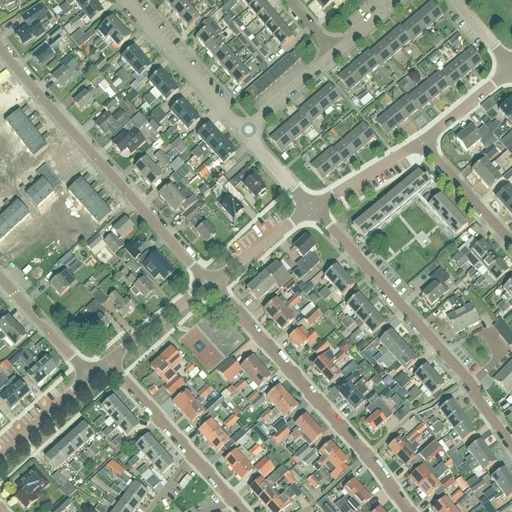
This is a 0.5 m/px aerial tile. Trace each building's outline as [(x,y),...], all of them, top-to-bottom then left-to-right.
[(9,13),(17,8),(14,5),(15,4),(12,0),(0,0),(0,9),(2,12),(6,9),(9,13)] [(45,0),(50,8),(63,0),(45,0)] [(62,13),(69,7),(74,4),(79,0),(67,0),(65,2),(66,4),(59,9),(58,7),(52,11),(56,17),(62,13)] [(82,14),(95,4),(92,0),(79,0),(74,4),(82,13),(82,14)] [(171,11),(183,1),(181,0),(164,0),(163,1),(171,11)] [(215,7),(209,0),(203,0),(205,3),(205,2),(211,10),(215,7)] [(239,2),(237,0),(231,0),(221,10),(231,22),(235,18),(230,12),(237,6),(236,5),(239,2)] [(249,10),(260,0),(240,0),(240,1),(249,10)] [(257,20),(269,10),(260,0),(249,10),(257,20)] [(335,1),(334,0),(317,0),(314,2),(323,12),(335,1)] [(359,0),(351,0),(352,0),(359,9),(364,5),(359,0)] [(180,21),(191,11),(183,1),(171,11),(180,21)] [(420,12),(432,25),(442,16),(431,3),(420,12)] [(90,24),(103,14),(95,4),(82,14),(82,13),(77,17),(69,23),(73,27),(85,17),(90,24)] [(20,19),(26,28),(15,36),(23,47),(34,39),(36,41),(44,35),(38,26),(47,20),(38,6),(20,19)] [(69,7),(62,13),(65,17),(72,11),(69,7)] [(205,23),(210,19),(217,13),(214,9),(202,19),(205,23)] [(265,30),(277,19),(269,10),(257,20),(265,30)] [(191,11),(180,21),(188,30),(200,20),(191,11)] [(410,20),(422,34),(432,25),(420,12),(410,20)] [(121,29),(112,19),(100,30),(95,34),(92,30),(84,36),(75,45),(86,59),(93,53),(85,45),(96,35),(101,41),(94,47),(97,51),(121,29)] [(210,19),(205,23),(198,29),(202,34),(196,39),(204,49),(220,35),(222,34),(210,19)] [(225,19),(221,22),(227,29),(231,26),(225,19)] [(277,19),(265,30),(273,39),(285,29),(277,19)] [(412,42),(422,34),(410,20),(400,29),(411,41),(412,42)] [(240,31),(243,28),(237,21),(233,24),(240,31)] [(231,26),(227,29),(236,38),(239,35),(231,26)] [(411,41),(400,29),(399,27),(389,36),(401,50),(411,41)] [(50,54),(63,43),(58,37),(62,34),(57,28),(48,36),(53,41),(45,48),(45,47),(33,57),(40,66),(52,56),(50,54)] [(125,33),(121,29),(97,51),(101,54),(112,43),(118,49),(130,38),(129,38),(130,36),(127,32),(125,33)] [(285,29),(273,39),(281,49),(293,39),(285,29)] [(250,43),(254,40),(245,30),(242,33),(250,43)] [(84,36),(80,31),(70,39),(75,45),(84,36)] [(224,40),(220,36),(220,35),(204,49),(213,59),(224,49),(219,43),(224,40)] [(390,58),(401,50),(389,36),(379,45),(390,58)] [(244,48),(248,45),(242,38),(238,41),(244,48)] [(258,53),(262,49),(254,40),(250,43),(258,53)] [(252,58),(256,55),(250,47),(248,45),(244,48),(246,50),(252,58)] [(380,67),(390,58),(379,45),(369,54),(379,66),(380,67)] [(127,66),(130,69),(142,58),(134,49),(121,60),(127,66)] [(221,68),(232,58),(224,49),(213,59),(221,68)] [(262,49),(258,53),(264,60),(268,57),(262,49)] [(460,58),(471,72),(482,63),(470,49),(460,58)] [(369,74),(379,66),(369,54),(367,52),(357,61),(369,74)] [(294,53),(289,58),(294,64),(300,60),(294,53)] [(437,53),(431,58),(435,62),(440,58),(437,53)] [(287,56),(282,60),(290,69),(295,65),(294,64),(289,58),(287,56)] [(60,89),(72,79),(68,74),(77,66),(69,57),(61,64),(65,68),(52,79),(60,89)] [(260,67),(264,64),(258,57),(254,60),(260,67)] [(139,79),(151,68),(142,58),(130,69),(139,79)] [(229,78),(241,68),(232,58),(221,68),(229,78)] [(461,80),(471,72),(460,58),(450,66),(461,80)] [(99,72),(107,65),(102,59),(93,66),(99,72)] [(282,60),(277,65),(285,74),(290,69),(282,60)] [(359,83),(369,74),(357,61),(347,70),(359,83)] [(277,65),(273,69),(280,78),(285,74),(277,65)] [(104,78),(112,71),(108,66),(100,73),(104,78)] [(450,66),(439,75),(449,87),(450,89),(461,80),(450,66)] [(96,71),(92,67),(88,72),(92,76),(96,71)] [(241,68),(229,78),(237,87),(249,77),(241,68)] [(273,69),(268,73),(276,82),(280,78),(273,69)] [(115,76),(118,80),(126,74),(122,70),(115,76)] [(349,92),(359,83),(347,70),(337,78),(349,92)] [(112,98),(118,93),(106,80),(105,80),(97,72),(85,82),(93,91),(99,86),(105,92),(111,99),(112,98)] [(154,90),(157,94),(170,82),(161,73),(148,84),(154,90)] [(268,73),(263,77),(271,86),(276,82),(268,73)] [(126,74),(118,80),(121,84),(129,77),(126,74)] [(439,75),(438,74),(428,82),(439,95),(449,87),(439,75)] [(263,77),(258,82),(266,91),(271,86),(263,77)] [(132,91),(133,91),(142,83),(139,79),(129,88),(132,91)] [(408,85),(405,81),(398,86),(402,91),(408,85)] [(170,82),(157,94),(166,103),(178,92),(170,82)] [(258,82),(253,86),(261,95),(266,91),(258,82)] [(428,104),(439,95),(428,82),(417,90),(428,104)] [(0,83),(0,98),(2,101),(10,94),(0,83)] [(253,86),(248,90),(256,99),(261,95),(253,86)] [(330,108),(340,99),(329,86),(319,94),(330,108)] [(86,94),(85,93),(74,103),(81,111),(86,107),(87,108),(92,103),(91,102),(93,101),(91,99),(95,95),(90,90),(86,94)] [(248,90),(243,94),(251,103),(256,99),(248,90)] [(418,112),(428,104),(417,90),(407,99),(417,111),(418,112)] [(133,91),(132,91),(124,99),(129,105),(138,97),(133,91)] [(145,104),(154,97),(150,93),(149,94),(142,101),(145,104)] [(309,103),(320,117),(330,108),(319,94),(309,103)] [(157,101),(154,97),(145,104),(136,113),(138,115),(139,115),(144,111),(145,112),(149,108),(156,102),(157,101)] [(395,105),(407,119),(417,111),(407,99),(406,97),(395,105)] [(112,98),(111,99),(102,108),(107,114),(118,104),(112,98)] [(507,121),(511,116),(511,99),(508,104),(506,102),(501,106),(503,108),(498,112),(507,121)] [(174,127),(179,123),(191,112),(182,102),(170,113),(175,118),(168,124),(172,128),(174,127)] [(310,125),(320,117),(309,103),(298,112),(300,114),(310,125)] [(396,128),(407,119),(395,105),(385,114),(396,128)] [(154,121),(162,114),(158,109),(150,116),(154,121)] [(129,122),(120,112),(111,121),(107,116),(95,127),(103,136),(109,131),(113,136),(129,122)] [(179,123),(187,132),(200,121),(191,112),(179,123)] [(149,125),(155,133),(161,128),(158,125),(166,118),(162,114),(154,121),(149,125)] [(312,127),(310,125),(300,114),(290,122),(301,136),(312,127)] [(386,136),(396,128),(385,114),(375,122),(386,136)] [(155,133),(149,125),(142,118),(139,115),(138,115),(130,122),(139,132),(142,129),(149,136),(146,138),(150,143),(153,146),(152,147),(156,151),(165,144),(161,140),(155,133)] [(29,116),(13,130),(22,141),(39,126),(29,116)] [(491,125),(485,119),(481,123),(492,135),(496,131),(496,130),(500,127),(495,122),(491,125)] [(291,144),(301,136),(290,122),(279,131),(291,144)] [(352,133),(364,147),(374,138),(362,124),(352,133)] [(39,126),(22,141),(31,151),(48,136),(39,126)] [(205,147),(218,136),(209,126),(197,137),(205,147)] [(177,131),(174,127),(172,128),(161,138),(164,142),(170,137),(177,131)] [(493,138),(484,127),(475,134),(470,129),(456,141),(466,153),(479,142),(482,147),(493,138)] [(143,143),(133,131),(124,139),(123,137),(112,146),(121,155),(126,150),(130,155),(143,143)] [(281,153),(291,144),(279,131),(269,140),(281,153)] [(354,155),(364,147),(352,133),(342,142),(354,155)] [(504,148),(511,140),(511,133),(500,143),(504,148)] [(48,136),(31,151),(41,161),(44,159),(57,146),(48,136)] [(214,156),(226,145),(218,136),(205,147),(201,151),(205,155),(209,151),(214,156)] [(173,152),(183,143),(177,137),(167,146),(173,152)] [(344,164),(354,155),(342,142),(332,151),(342,162),(344,164)] [(234,165),(230,160),(235,155),(226,145),(214,156),(209,161),(213,165),(214,165),(218,161),(223,166),(220,168),(225,174),(234,165)] [(44,159),(41,161),(50,172),(67,157),(57,146),(44,159)] [(193,158),(193,157),(196,155),(201,151),(198,148),(190,155),(193,158)] [(488,162),(497,154),(491,148),(482,155),(488,162)] [(321,158),(332,171),(342,162),(332,151),(331,149),(321,158)] [(196,155),(193,157),(197,161),(205,155),(201,151),(196,155)] [(159,164),(165,158),(160,152),(154,158),(159,164)] [(494,164),(497,167),(505,161),(510,155),(507,152),(501,157),(494,164)] [(165,158),(159,164),(164,170),(171,164),(165,158)] [(322,180),(332,171),(321,158),(310,167),(322,180)] [(174,174),(183,165),(177,159),(169,167),(174,174)] [(142,178),(154,168),(146,160),(134,170),(142,178)] [(203,166),(196,173),(197,175),(198,174),(202,179),(209,174),(209,173),(207,171),(213,165),(209,161),(203,166)] [(480,182),(493,171),(484,161),(471,172),(480,182)] [(493,171),(480,182),(489,192),(501,181),(496,175),(500,171),(508,164),(505,161),(497,167),(493,171)] [(154,168),(142,178),(150,187),(161,177),(154,168)] [(178,195),(185,189),(189,185),(184,180),(190,175),(183,168),(171,179),(178,186),(173,190),(170,186),(159,196),(166,205),(178,195)] [(229,185),(234,190),(241,183),(244,187),(255,200),(260,196),(261,197),(262,197),(265,195),(265,194),(264,193),(265,191),(254,178),(251,181),(249,178),(251,176),(246,170),(229,185)] [(511,170),(502,179),(506,184),(511,178),(511,170)] [(79,171),(66,184),(72,191),(86,179),(79,171)] [(407,181),(419,196),(430,187),(428,185),(430,183),(426,177),(423,179),(417,172),(407,181)] [(86,179),(72,191),(79,198),(92,186),(86,179)] [(408,205),(419,196),(407,181),(396,190),(408,205)] [(38,211),(54,196),(41,183),(25,198),(38,211)] [(92,186),(79,198),(85,205),(99,193),(92,186)] [(227,196),(218,204),(221,208),(232,221),(243,211),(234,201),(239,196),(234,190),(230,186),(223,192),(227,196)] [(504,209),(511,202),(511,192),(508,188),(496,199),(504,209)] [(178,195),(166,205),(175,214),(178,211),(182,216),(197,203),(185,189),(178,195)] [(397,214),(408,205),(396,190),(385,199),(397,214)] [(99,193),(85,205),(92,213),(105,200),(99,193)] [(434,219),(449,206),(439,196),(434,201),(428,195),(419,204),(425,210),(426,209),(434,219)] [(386,223),(397,214),(385,199),(374,208),(386,223)] [(105,200),(92,213),(98,220),(112,208),(105,200)] [(201,201),(197,205),(201,210),(205,206),(201,201)] [(443,229),(458,216),(449,206),(434,219),(443,229)] [(376,232),(386,223),(374,208),(363,217),(376,232)] [(192,210),(183,218),(189,224),(197,232),(196,233),(207,244),(215,236),(205,225),(197,216),(198,216),(195,213),(192,210)] [(458,216),(443,229),(452,239),(467,227),(458,216)] [(365,241),(376,232),(363,217),(352,226),(365,241)] [(123,247),(118,242),(133,229),(124,220),(113,230),(115,233),(107,240),(108,240),(105,243),(98,235),(85,247),(93,256),(99,250),(101,252),(107,247),(114,255),(123,247)] [(31,233),(39,226),(36,221),(28,229),(31,233)] [(6,227),(0,232),(0,245),(13,234),(6,227)] [(13,234),(0,245),(0,247),(6,254),(20,241),(13,234)] [(298,282),(305,276),(319,263),(310,253),(315,248),(305,238),(293,249),(302,259),(295,265),(298,268),(291,274),(298,282)] [(20,241),(6,254),(12,261),(26,248),(20,241)] [(141,248),(135,241),(131,245),(124,251),(134,262),(140,256),(137,252),(141,248)] [(472,269),(490,253),(482,243),(465,258),(460,253),(451,260),(456,266),(460,270),(467,264),(472,269)] [(26,248),(12,261),(19,268),(32,256),(26,248)] [(439,257),(444,262),(449,258),(444,253),(439,257)] [(487,274),(499,263),(490,253),(472,269),(466,274),(470,278),(477,272),(477,273),(482,268),(487,274)] [(127,264),(132,260),(127,255),(122,259),(127,264)] [(160,259),(156,255),(142,268),(154,281),(159,277),(164,283),(173,274),(164,264),(165,262),(162,258),(160,259)] [(32,256),(19,268),(25,275),(39,263),(32,256)] [(74,272),(80,266),(72,257),(62,266),(68,272),(70,269),(74,272)] [(140,282),(134,275),(139,270),(131,262),(125,267),(131,274),(128,276),(130,278),(127,281),(134,288),(129,292),(135,299),(139,295),(144,300),(153,292),(142,280),(140,282)] [(39,263),(25,275),(32,283),(46,270),(39,263)] [(499,263),(487,274),(496,283),(508,272),(499,263)] [(282,289),(290,281),(276,264),(247,290),(257,302),(275,287),(279,291),(282,289)] [(332,288),(345,276),(336,266),(324,278),(332,288)] [(431,306),(444,295),(448,291),(443,285),(449,279),(440,269),(429,279),(434,285),(422,296),(431,306)] [(66,280),(69,277),(65,273),(60,278),(59,277),(49,287),(59,298),(71,287),(66,280)] [(118,284),(123,279),(118,273),(113,278),(118,284)] [(341,297),(354,286),(345,276),(332,288),(328,291),(321,298),(324,302),(332,296),(332,297),(337,293),(341,297)] [(463,285),(468,280),(464,277),(459,281),(463,285)] [(478,288),(486,281),(482,277),(475,284),(478,288)] [(295,286),(290,281),(282,289),(286,294),(295,286)] [(499,311),(511,299),(511,282),(502,291),(505,295),(501,299),(503,301),(496,308),(499,311)] [(454,295),(455,297),(460,295),(462,299),(472,295),(468,291),(464,286),(463,287),(458,291),(454,295)] [(321,298),(328,291),(325,288),(318,295),(321,298)] [(98,293),(95,289),(89,294),(101,308),(107,302),(98,293)] [(114,295),(108,300),(116,309),(114,311),(122,320),(128,314),(129,315),(133,312),(132,311),(133,310),(126,301),(122,304),(114,295)] [(296,306),(300,302),(296,297),(291,301),(296,306)] [(354,317),(367,306),(358,297),(346,308),(354,317)] [(455,297),(452,299),(455,307),(458,312),(467,329),(478,323),(469,306),(464,309),(461,301),(458,302),(455,297)] [(264,312),(272,322),(284,311),(288,307),(289,306),(287,304),(281,298),(276,302),(276,301),(264,312)] [(511,299),(499,311),(503,315),(510,308),(511,308),(511,299)] [(288,307),(291,310),(296,306),(291,301),(287,304),(289,306),(288,307)] [(99,335),(108,327),(100,319),(104,315),(93,302),(85,310),(91,316),(85,321),(99,335)] [(315,308),(312,303),(309,306),(309,305),(300,313),(305,319),(313,310),(315,308)] [(363,326),(375,315),(367,306),(354,317),(363,326)] [(309,327),(321,317),(315,310),(303,321),(309,327)] [(284,311),(272,322),(281,332),(293,321),(287,315),(284,311)] [(467,329),(458,312),(446,318),(455,335),(467,329)] [(384,325),(375,315),(363,326),(372,336),(384,325)] [(343,327),(350,321),(347,317),(340,324),(343,327)] [(0,343),(6,338),(18,328),(8,318),(0,325),(0,331),(1,333),(0,334),(0,343)] [(496,332),(504,325),(500,319),(497,321),(498,322),(492,327),(496,332)] [(350,321),(343,327),(346,331),(354,324),(350,321)] [(499,336),(508,329),(504,325),(496,332),(499,336)] [(180,340),(204,375),(223,362),(199,327),(180,340)] [(18,328),(6,338),(15,348),(26,337),(18,328)] [(307,335),(301,329),(297,333),(296,332),(288,340),(299,351),(307,344),(309,347),(317,339),(311,332),(307,335)] [(503,340),(511,334),(508,329),(499,336),(503,340)] [(362,334),(359,330),(351,337),(355,340),(362,334)] [(374,367),(400,343),(391,333),(379,344),(383,348),(378,353),(380,354),(370,362),(369,361),(367,363),(372,368),(373,367),(374,367)] [(511,333),(511,334),(503,340),(509,348),(511,345),(511,333)] [(337,349),(341,353),(343,356),(352,348),(346,341),(337,349)] [(25,356),(46,380),(56,370),(46,359),(41,363),(36,359),(29,352),(34,347),(29,342),(20,350),(25,356)] [(365,347),(361,342),(355,348),(359,352),(365,347)] [(318,358),(328,349),(324,343),(313,352),(318,358)] [(400,343),(376,364),(379,368),(382,365),(387,371),(396,363),(409,352),(400,343)] [(161,360),(172,372),(182,363),(171,350),(161,360)] [(6,352),(0,356),(4,361),(9,358),(6,352)] [(396,363),(387,371),(384,373),(388,377),(393,372),(395,374),(401,368),(405,373),(417,361),(409,352),(396,363)] [(321,376),(339,360),(343,356),(341,353),(333,361),(327,354),(313,367),(317,371),(316,373),(319,376),(321,376)] [(37,388),(46,380),(25,356),(21,359),(27,367),(31,372),(26,377),(37,388)] [(355,370),(363,364),(358,358),(353,363),(352,363),(340,374),(344,379),(346,379),(355,370)] [(229,359),(216,371),(227,383),(237,375),(240,378),(244,375),(249,380),(261,369),(260,368),(262,367),(258,363),(256,364),(252,359),(246,365),(243,362),(237,368),(229,359)] [(161,360),(151,369),(167,387),(164,390),(171,397),(184,386),(161,360)] [(339,360),(321,376),(330,386),(339,377),(335,371),(343,364),(342,363),(339,360)] [(502,371),(511,380),(511,362),(502,371)] [(0,371),(7,379),(14,372),(5,363),(0,367),(0,371)] [(364,363),(361,366),(366,372),(370,369),(364,363)] [(188,375),(194,370),(190,365),(184,370),(188,375)] [(423,388),(435,377),(427,367),(414,378),(423,388)] [(270,379),(261,369),(249,380),(244,384),(246,387),(247,388),(251,383),(257,390),(270,379)] [(188,376),(187,377),(191,380),(198,375),(194,370),(188,375),(187,376),(188,376)] [(507,394),(511,389),(511,380),(502,371),(493,381),(507,394)] [(397,386),(406,378),(402,374),(393,382),(397,386)] [(2,376),(0,377),(0,382),(4,387),(9,392),(19,404),(29,395),(19,383),(15,387),(10,382),(9,383),(2,376)] [(435,377),(423,388),(431,397),(444,386),(435,377)] [(190,392),(204,385),(201,378),(186,386),(190,392)] [(397,386),(391,392),(394,395),(400,390),(401,391),(410,383),(406,378),(397,386)] [(338,394),(346,403),(356,395),(364,388),(367,385),(362,380),(351,390),(348,385),(338,394)] [(238,386),(242,391),(246,387),(244,384),(242,382),(241,384),(238,386)] [(238,395),(242,391),(238,386),(234,390),(231,387),(226,391),(220,397),(219,396),(218,397),(224,403),(224,402),(235,392),(238,395)] [(157,391),(152,387),(148,391),(152,396),(157,391)] [(211,393),(209,390),(207,388),(206,388),(202,392),(207,397),(211,393)] [(366,390),(364,388),(356,395),(346,403),(354,412),(364,403),(360,399),(368,392),(366,390)] [(411,398),(418,392),(415,388),(408,395),(411,398)] [(266,399),(275,409),(287,398),(278,389),(266,399)] [(402,400),(407,396),(402,390),(397,394),(402,400)] [(185,394),(173,404),(182,415),(194,404),(194,403),(188,398),(192,395),(188,391),(185,394)] [(252,404),(260,397),(254,391),(247,398),(252,404)] [(19,404),(9,392),(0,400),(0,402),(10,413),(19,404)] [(202,401),(207,397),(202,392),(197,396),(199,398),(202,401)] [(418,392),(411,398),(407,401),(410,405),(421,395),(418,392)] [(260,397),(252,404),(249,406),(250,407),(248,409),(251,413),(254,411),(255,412),(265,402),(260,396),(260,397)] [(224,403),(218,397),(204,410),(209,416),(224,403)] [(110,419),(122,408),(113,398),(101,409),(110,419)] [(202,401),(199,398),(194,403),(194,404),(182,415),(191,425),(203,414),(198,408),(204,403),(202,401)] [(268,419),(268,420),(271,423),(280,414),(284,419),(296,409),(287,398),(275,409),(271,414),(268,411),(264,415),(268,419)] [(372,418),(365,425),(373,433),(392,416),(377,400),(365,411),(372,418)] [(446,423),(460,413),(452,402),(439,412),(446,423)] [(118,428),(130,417),(122,408),(110,419),(114,424),(110,428),(102,435),(106,440),(114,433),(114,432),(118,428)] [(454,433),(467,423),(460,413),(446,423),(454,433)] [(264,423),(268,420),(268,419),(264,415),(260,418),(264,423)] [(228,421),(233,426),(238,422),(237,421),(239,420),(237,417),(235,419),(233,416),(228,421)] [(288,438),(294,444),(301,438),(304,436),(303,435),(313,427),(309,423),(311,421),(307,416),(305,418),(304,417),(295,426),(298,429),(288,438)] [(130,417),(118,428),(127,438),(139,427),(130,417)] [(98,430),(105,423),(101,418),(93,425),(98,430)] [(428,422),(432,427),(437,423),(434,418),(428,422)] [(276,434),(284,428),(286,425),(281,420),(271,429),(276,434)] [(228,430),(233,426),(228,421),(223,425),(228,430)] [(236,425),(241,431),(245,428),(239,422),(236,425)] [(434,432),(442,426),(439,422),(437,423),(432,427),(431,428),(434,432)] [(208,444),(220,433),(211,423),(199,433),(208,444)] [(441,448),(444,446),(449,442),(451,444),(458,439),(461,444),(475,434),(467,423),(454,433),(441,442),(438,444),(439,445),(441,448)] [(74,434),(85,445),(94,437),(84,425),(74,434)] [(427,431),(422,425),(406,440),(404,438),(401,440),(399,442),(397,440),(387,450),(388,451),(388,452),(391,455),(392,455),(396,459),(427,431)] [(442,426),(434,432),(436,436),(444,430),(442,426)] [(248,434),(249,432),(250,432),(246,427),(241,431),(230,441),(235,446),(246,436),(248,434)] [(250,432),(249,432),(255,438),(261,432),(256,427),(250,432)] [(305,442),(309,446),(309,447),(321,436),(313,427),(303,435),(304,436),(301,438),(305,442)] [(284,428),(276,434),(276,435),(271,440),(276,445),(278,444),(279,445),(290,435),(284,428)] [(431,435),(427,431),(396,459),(400,463),(400,465),(402,467),(404,467),(404,468),(414,459),(412,456),(416,452),(415,450),(418,447),(417,446),(422,441),(423,442),(431,435)] [(220,433),(208,444),(217,454),(229,443),(220,433)] [(65,442),(75,454),(85,445),(74,434),(65,442)] [(115,449),(123,442),(118,437),(110,444),(115,449)] [(145,457),(157,447),(148,437),(136,448),(145,457)] [(422,460),(438,446),(434,441),(418,456),(422,460)] [(66,462),(75,454),(65,442),(55,451),(66,462)] [(468,467),(488,453),(481,442),(467,452),(470,456),(465,460),(467,462),(462,465),(456,470),(455,470),(458,474),(468,468),(468,467)] [(338,454),(330,445),(318,455),(322,459),(312,468),(317,473),(328,463),(338,454)] [(95,458),(100,454),(93,446),(88,450),(95,458)] [(261,451),(258,448),(257,446),(252,451),(256,456),(261,451)] [(305,446),(293,457),(299,464),(301,462),(312,453),(313,452),(309,447),(309,446),(307,448),(305,446)] [(443,451),(438,446),(422,460),(426,465),(443,451)] [(153,467),(165,456),(157,447),(145,457),(153,467)] [(250,457),(248,454),(242,448),(225,463),(233,472),(250,457)] [(56,471),(66,462),(55,451),(45,460),(56,471)] [(248,467),(256,460),(254,458),(256,456),(252,451),(248,454),(250,457),(233,472),(242,482),(252,472),(248,467)] [(317,458),(312,453),(301,462),(306,468),(317,458)] [(468,467),(468,468),(472,473),(479,469),(482,473),(496,463),(488,453),(468,467)] [(346,463),(338,454),(328,463),(324,466),(332,475),(330,477),(334,482),(347,470),(343,466),(346,463)] [(86,467),(90,462),(83,455),(79,459),(86,467)] [(165,456),(153,467),(162,476),(174,466),(165,456)] [(132,469),(140,462),(136,457),(128,464),(132,469)] [(258,475),(269,464),(264,459),(253,469),(258,475)] [(110,469),(120,477),(121,475),(124,472),(112,462),(103,470),(107,473),(110,469)] [(76,475),(81,471),(74,463),(69,467),(76,475)] [(435,474),(434,475),(430,478),(418,489),(427,499),(439,489),(435,484),(448,471),(446,469),(451,465),(449,463),(444,467),(443,466),(441,464),(437,468),(441,472),(436,476),(435,474)] [(269,464),(258,475),(263,480),(274,470),(269,464)] [(141,478),(149,471),(144,466),(137,473),(141,478)] [(38,471),(35,468),(15,487),(21,494),(15,499),(26,511),(35,503),(38,500),(36,498),(51,485),(49,484),(50,483),(39,471),(38,471)] [(432,472),(434,475),(435,474),(436,476),(441,472),(437,468),(433,472),(432,472)] [(279,477),(277,478),(281,483),(286,479),(284,476),(288,473),(284,469),(277,474),(279,477)] [(418,489),(430,478),(421,469),(409,479),(418,489)] [(511,480),(504,470),(491,480),(495,485),(491,488),(492,489),(482,496),(485,499),(495,493),(511,480)] [(65,498),(67,501),(76,492),(68,483),(72,479),(64,471),(60,475),(58,473),(52,478),(60,488),(58,490),(65,498)] [(307,482),(315,491),(320,486),(318,484),(323,480),(317,473),(312,477),(307,482)] [(121,475),(118,480),(126,487),(127,486),(130,482),(122,476),(121,475)] [(152,491),(160,484),(153,476),(145,483),(152,491)] [(468,489),(479,482),(475,477),(465,484),(468,489)] [(274,485),(258,500),(266,509),(280,497),(280,496),(275,491),(275,489),(281,483),(277,478),(272,482),(274,485)] [(274,485),(272,482),(269,479),(263,485),(260,481),(250,491),(258,500),(274,485)] [(462,494),(468,489),(461,479),(455,483),(462,494)] [(445,491),(453,484),(448,480),(441,486),(445,491)] [(481,480),(479,482),(468,489),(472,494),(484,486),(481,480)] [(506,501),(511,496),(511,480),(495,493),(494,494),(485,499),(479,504),(482,508),(493,500),(495,502),(503,496),(506,501)] [(338,511),(339,511),(341,511),(340,511),(361,492),(353,482),(343,492),(347,496),(339,503),(339,502),(333,507),(338,511)] [(127,496),(139,505),(147,495),(144,492),(135,485),(127,496)] [(291,501),(294,497),(297,500),(302,495),(293,485),(282,494),(280,496),(280,497),(266,509),(268,511),(282,511),(293,504),(291,501)] [(118,497),(122,492),(114,486),(110,491),(118,497)] [(459,499),(464,504),(468,500),(466,498),(471,493),(469,491),(464,495),(459,499)] [(357,511),(370,501),(361,492),(340,511),(341,511),(339,511),(357,511)] [(115,511),(114,511),(127,511),(119,506),(106,496),(102,501),(111,507),(115,511)] [(127,496),(119,506),(127,511),(134,511),(139,505),(127,496)] [(72,506),(67,501),(65,498),(59,504),(50,511),(66,511),(72,506)] [(437,505),(432,511),(449,511),(453,509),(444,499),(444,500),(442,498),(436,503),(437,505)] [(460,508),(464,504),(459,499),(455,503),(460,508)]
